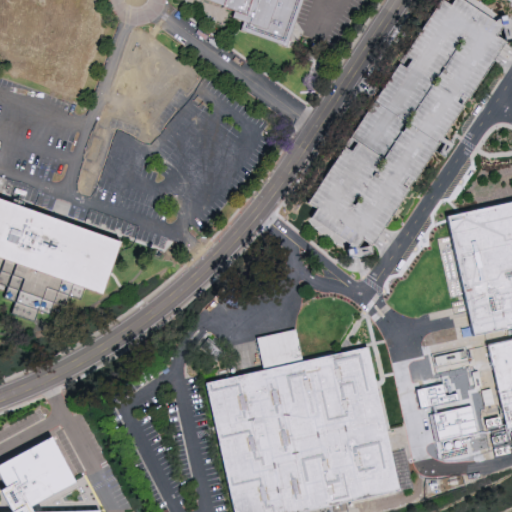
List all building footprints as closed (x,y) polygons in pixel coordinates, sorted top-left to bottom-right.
[(301,0),(285,47),(241,33),(238,30),(241,19),(193,0),(301,0)] [(465,0),(452,0),(450,3),(445,0),(438,0),(377,96),(308,204),(317,210),(310,220),(327,238),(345,251),(348,259),(353,258),(358,260),(364,259),(375,256),(374,249),(380,239),(436,153),(446,158),(454,146),(443,138),(499,53),(506,41),(496,34),(501,26),(504,40),(511,38),(511,33),(511,28),(511,24),(509,17),(500,14),(494,19),(465,0)] [(511,325),(468,335),(442,214),(511,198),(511,325)] [(92,293),(82,290),(78,299),(67,296),(62,306),(49,302),(45,313),(35,310),(29,320),(9,313),(13,303),(1,298),(5,287),(0,284),(0,200),(110,239),(92,293)] [(256,337),(296,328),(303,360),(263,369),(256,337)] [(200,346),(209,336),(226,351),(218,361),(200,346)] [(511,427),(504,429),(485,344),(511,338),(511,427)] [(306,511),(228,511),(200,382),(263,369),(303,360),(363,347),(395,492),(306,511)] [(460,434),(459,412),(434,413),(435,436),(460,434)] [(36,511),(101,510),(101,511),(13,511),(1,489),(8,486),(3,477),(0,471),(0,463),(53,436),(77,482),(32,506),(36,511)] [(61,504),(61,498),(44,498),(45,510),(73,509),(73,505),(68,505),(68,503),(61,504)]
